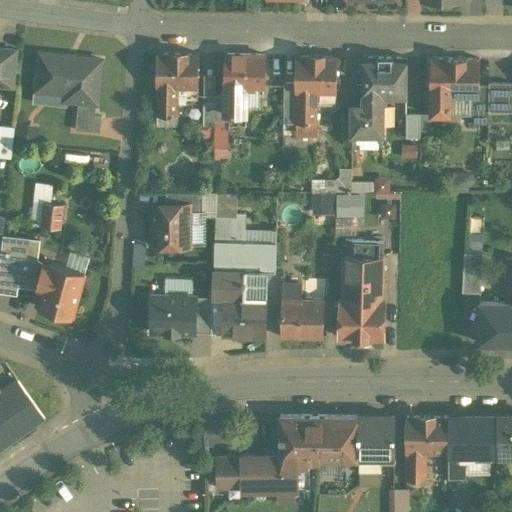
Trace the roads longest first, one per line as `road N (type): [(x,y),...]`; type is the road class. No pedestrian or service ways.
road 1 (residential): [(511,382),(275,377),(207,386),(104,417)]
road 2 (residential): [(511,38),(140,31)]
road 3 (residential): [(140,31),(118,299),(101,340),(73,365)]
road 4 (residential): [(140,31),(0,11)]
road 5 (residential): [(104,417),(0,486)]
